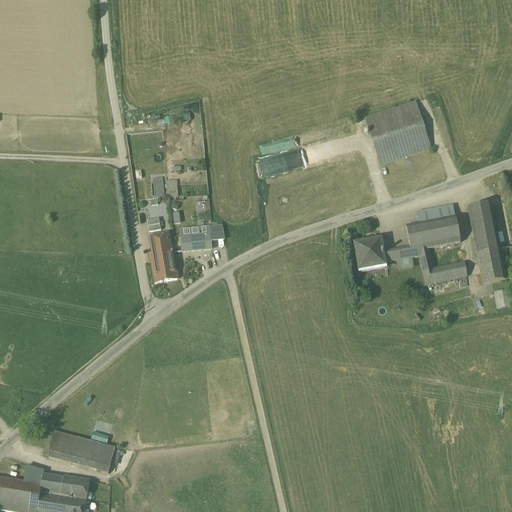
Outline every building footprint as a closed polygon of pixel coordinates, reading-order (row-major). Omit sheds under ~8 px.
[(414,107),(363,123),(379,171),(429,154),(414,107)] [(262,142),(264,152),(313,141),(310,130),(262,142)] [(176,182),(166,183),(168,199),(178,198),(176,182)] [(490,204),(468,209),(483,286),(506,282),(504,273),(490,204)] [(453,207),(417,214),(419,225),(455,218),(453,207)] [(419,225),(407,227),(406,227),(410,248),(411,254),(418,252),(429,250),(460,244),(455,218),(419,225)] [(167,234),(149,237),(152,254),(156,254),(154,242),(168,239),(167,234)] [(209,234),(181,237),(183,252),(210,250),(211,250),(209,234)] [(168,239),(154,242),(156,254),(170,251),(168,239)] [(380,241),(354,245),(359,271),(385,267),(385,264),(383,253),(380,241)] [(410,248),(383,253),(385,264),(419,259),(418,252),(411,254),(410,248)] [(429,250),(418,252),(419,259),(425,286),(436,284),(433,270),(433,269),(429,250)] [(152,254),(150,255),(150,256),(155,284),(155,285),(156,285),(156,284),(176,281),(177,281),(177,280),(172,252),(172,251),(170,251),(156,254),(152,254)] [(464,264),(433,270),(436,284),(467,278),(464,264)] [(508,291),(495,292),(497,310),(511,308),(511,302),(511,296),(508,297),(508,291)] [(115,449),(55,433),(54,433),(47,459),(108,475),(115,449)] [(44,472),(26,467),(23,483),(41,486),(43,476),(44,472)] [(43,476),(41,486),(40,494),(44,495),(53,496),(56,478),(43,476)] [(64,479),(56,478),(53,496),(56,497),(61,498),(64,479)] [(23,483),(0,479),(0,511),(5,511),(36,511),(40,494),(41,486),(23,483)] [(88,483),(64,479),(61,498),(85,501),(88,483)] [(44,495),(40,494),(36,511),(45,511),(47,504),(43,503),(44,495)] [(53,496),(44,495),(43,503),(47,504),(54,505),(56,497),(53,496)] [(61,498),(56,497),(54,505),(53,511),(83,511),(85,501),(61,498)]
